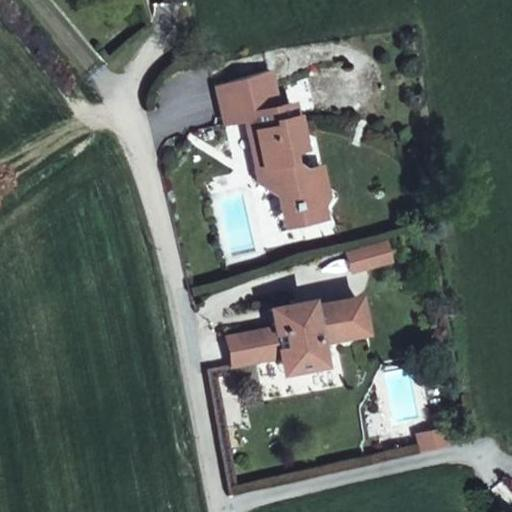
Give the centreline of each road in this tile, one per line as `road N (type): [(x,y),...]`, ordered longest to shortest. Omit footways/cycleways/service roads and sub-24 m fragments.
road 1 (unclassified): [(30,0),(125,127),(208,511)]
road 2 (unknown): [(511,471),(472,445),(325,475),(214,511)]
